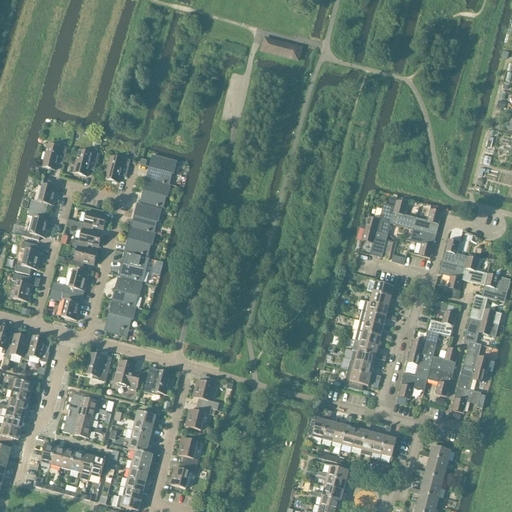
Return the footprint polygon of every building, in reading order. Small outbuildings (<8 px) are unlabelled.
[(298,64),(301,51),(264,41),(261,54),(298,64)] [(63,166),(67,149),(60,147),(60,149),(49,146),(42,168),(55,172),(57,164),(63,166)] [(94,172),(99,155),(92,153),(92,155),(80,152),(74,174),(86,178),(88,170),(94,172)] [(152,156),(146,180),(168,186),(171,175),(174,176),(177,163),(152,156)] [(126,178),(130,162),(123,160),(123,161),(112,158),(106,181),(118,184),(120,177),(126,178)] [(168,186),(146,180),(139,203),(162,209),(165,198),(168,199),(171,186),(168,186)] [(31,201),(29,210),(46,215),(48,206),(54,207),(58,190),(43,186),(38,203),(31,201)] [(390,225),(413,231),(416,219),(405,216),(408,205),(396,202),(395,208),(390,225)] [(137,205),(131,228),(156,235),(156,234),(153,234),(156,223),(158,224),(162,211),(137,205)] [(367,219),(364,230),(388,236),(390,225),(395,208),(394,207),(389,206),(383,205),(379,222),(367,219)] [(34,219),(30,234),(23,232),(22,237),(38,242),(39,238),(45,239),(50,222),(44,221),(46,215),(29,210),(27,217),(34,219)] [(416,219),(413,231),(436,237),(442,214),(430,211),(427,222),(416,219)] [(84,225),(79,224),(77,230),(82,231),(92,233),(93,228),(103,230),(107,218),(87,213),(84,225)] [(152,247),(156,235),(131,228),(125,252),(147,257),(150,246),(152,247)] [(382,259),(382,257),(388,236),(364,230),(361,242),(373,245),(370,256),(382,259)] [(73,248),(77,249),(87,251),(89,245),(99,248),(102,236),(92,233),(82,231),(79,242),(75,241),(73,248)] [(430,260),(436,237),(413,231),(410,242),(421,245),(418,257),(430,260)] [(448,241),(442,264),(465,270),(468,258),(456,255),(459,244),(448,241)] [(37,271),(41,254),(36,253),(37,247),(23,243),(21,250),(26,251),(22,267),(17,266),(15,273),(29,276),(31,270),(37,271)] [(382,257),(382,259),(389,261),(391,249),(387,248),(385,258),(382,257)] [(87,251),(77,249),(74,260),(70,259),(68,266),(82,269),(84,263),(94,266),(97,254),(87,251)] [(118,277),(140,283),(143,284),(149,260),(124,253),(118,277)] [(396,263),(403,265),(404,257),(397,256),(396,263)] [(462,281),(484,287),(487,275),(476,272),(479,261),(468,258),(465,270),(462,281)] [(447,290),(453,291),(459,293),(462,281),(465,270),(442,264),(439,275),(450,278),(447,290)] [(53,284),(52,291),(83,299),(89,276),(73,272),(69,288),(53,284)] [(29,304),(33,287),(27,285),(29,279),(14,275),(12,282),(17,284),(13,300),(29,304)] [(484,287),(481,298),(487,300),(504,304),(510,281),(487,275),(484,287)] [(118,279),(111,303),(136,309),(134,308),(136,298),(139,298),(142,286),(118,279)] [(375,283),(373,294),(391,298),(392,296),(394,288),(375,283)] [(77,322),(81,305),(83,299),(52,291),(49,300),(61,303),(61,301),(65,302),(61,318),(77,322)] [(373,294),(370,303),(388,308),(390,300),(395,302),(396,297),(392,296),(391,298),(373,294)] [(476,296),(470,319),(498,327),(501,315),(484,311),(487,300),(504,304),(487,300),(481,298),(476,296)] [(133,321),(136,309),(111,303),(104,333),(127,339),(129,332),(128,331),(130,321),(133,321)] [(370,303),(368,313),(386,318),(388,308),(370,303)] [(447,313),(455,315),(457,309),(448,307),(447,313)] [(360,322),(365,323),(383,328),(385,320),(390,321),(391,317),(386,316),(386,318),(368,313),(362,312),(360,322)] [(427,332),(439,335),(439,336),(446,338),(450,339),(456,316),(455,315),(447,313),(444,312),(442,324),(430,321),(427,332)] [(464,342),(469,344),(469,343),(475,345),(476,345),(478,334),(495,338),(498,327),(470,319),(464,342)] [(365,323),(362,333),(381,338),(381,336),(383,328),(365,323)] [(0,354),(4,356),(5,351),(7,345),(8,345),(11,332),(0,328),(0,354)] [(413,341),(410,352),(433,358),(439,336),(439,335),(427,332),(424,344),(413,341)] [(360,343),(378,348),(380,340),(385,341),(386,337),(381,336),(381,338),(362,333),(360,343)] [(5,351),(4,356),(3,359),(10,360),(11,356),(22,359),(21,360),(22,360),(22,359),(25,346),(26,346),(28,339),(15,336),(13,346),(8,345),(7,345),(5,351)] [(22,359),(22,360),(28,362),(29,358),(40,360),(40,362),(47,364),(49,355),(43,353),(46,341),(34,338),(31,348),(26,346),(25,346),(22,359)] [(360,343),(357,353),(376,358),(378,348),(360,343)] [(469,344),(463,366),(487,372),(490,360),(478,358),(481,346),(476,345),(475,345),(469,343),(469,344)] [(444,361),(433,358),(430,369),(453,375),(459,352),(447,349),(444,361)] [(350,361),(355,363),(373,367),(375,360),(380,361),(381,357),(376,355),(376,358),(357,353),(353,352),(350,361)] [(418,367),(415,378),(427,381),(430,369),(433,358),(410,352),(407,364),(418,367)] [(105,383),(110,364),(103,362),(104,359),(90,355),(85,375),(98,379),(98,381),(105,383)] [(350,361),(348,371),(370,377),(371,375),(373,367),(355,363),(350,361)] [(18,375),(24,376),(27,364),(22,363),(18,375)] [(136,392),(140,377),(133,376),(135,367),(120,363),(114,384),(129,388),(128,390),(136,392)] [(463,366),(458,389),(469,392),(469,391),(472,381),(484,384),(487,372),(463,366)] [(447,398),(453,375),(430,369),(427,381),(438,384),(435,395),(447,398)] [(346,381),(344,387),(362,392),(363,386),(368,387),(370,379),(375,381),(376,376),(371,375),(370,377),(348,371),(348,372),(345,381),(346,381)] [(166,396),(171,376),(157,372),(156,376),(149,374),(144,393),(152,395),(152,393),(166,396)] [(427,381),(415,378),(404,375),(398,398),(410,401),(413,389),(424,392),(427,381)] [(8,387),(7,391),(12,392),(13,390),(31,395),(33,385),(15,381),(13,388),(8,387)] [(197,406),(215,411),(217,412),(219,405),(208,402),(213,386),(197,382),(193,399),(199,400),(197,406)] [(463,415),(466,403),(477,406),(477,409),(482,410),(485,397),(480,396),(481,394),(469,391),(469,392),(458,389),(452,412),(463,415)] [(12,392),(10,400),(28,404),(31,395),(13,390),(12,392)] [(96,412),(95,414),(101,415),(102,411),(97,410),(98,402),(72,396),(70,405),(96,412)] [(435,405),(444,407),(445,401),(436,399),(435,405)] [(3,405),(2,410),(7,411),(8,409),(26,413),(28,404),(10,400),(8,407),(3,405)] [(71,413),(71,415),(94,421),(95,414),(96,412),(70,405),(68,411),(71,413)] [(210,417),(210,416),(214,417),(215,411),(197,406),(195,413),(190,411),(185,428),(201,432),(205,416),(210,417)] [(7,411),(5,418),(23,423),(26,413),(8,409),(7,411)] [(138,413),(136,422),(153,427),(156,417),(138,413)] [(91,431),(91,433),(96,434),(97,430),(92,428),(94,421),(71,415),(70,418),(66,418),(65,424),(91,431)] [(327,423),(322,441),(332,444),(337,425),(329,423),(330,418),(326,417),(325,422),(327,423)] [(0,429),(3,430),(3,427),(21,432),(23,423),(5,418),(4,425),(0,424),(0,429)] [(313,444),(314,439),(322,441),(327,423),(325,422),(317,420),(316,422),(311,421),(306,442),(313,444)] [(136,422),(133,431),(151,436),(153,427),(136,422)] [(347,428),(342,446),(352,449),(356,430),(349,428),(350,423),(346,422),(345,427),(347,428)] [(89,440),(91,433),(91,431),(65,424),(62,433),(89,440)] [(337,425),(332,444),(342,446),(347,428),(345,427),(337,425)] [(3,430),(1,437),(0,439),(0,442),(12,446),(13,440),(18,442),(21,432),(3,427),(3,430)] [(366,433),(362,451),(372,454),(376,436),(369,434),(370,429),(366,427),(364,432),(366,433)] [(356,430),(352,449),(362,451),(366,433),(364,432),(356,430)] [(133,431),(131,441),(148,445),(151,436),(133,431)] [(386,438),(381,456),(392,459),(396,441),(388,439),(390,434),(385,433),(384,437),(386,438)] [(376,436),(372,454),(381,456),(386,438),(384,437),(376,436)] [(184,458),(182,464),(196,468),(198,461),(193,460),(198,444),(182,440),(178,457),(184,458)] [(128,450),(135,452),(146,454),(148,445),(131,441),(128,450)] [(432,447),(430,455),(430,457),(448,462),(450,453),(452,453),(454,447),(438,443),(436,448),(432,447)] [(41,464),(51,466),(55,448),(45,445),(41,464)] [(0,457),(8,459),(11,450),(0,446),(0,457)] [(55,448),(51,466),(61,469),(65,451),(55,448)] [(65,451),(61,469),(70,472),(75,453),(65,451)] [(135,452),(133,461),(150,466),(153,456),(146,454),(135,452)] [(75,453),(70,472),(80,474),(85,456),(75,453)] [(429,459),(427,466),(446,471),(448,462),(430,457),(430,455),(424,453),(423,458),(429,459)] [(85,456),(80,474),(79,480),(89,482),(90,477),(95,459),(85,456)] [(0,457),(0,467),(6,469),(8,459),(0,457)] [(95,459),(90,477),(100,480),(105,461),(95,459)] [(133,461),(130,470),(148,475),(150,466),(133,461)] [(170,486),(186,490),(190,474),(195,475),(196,468),(182,464),(180,471),(175,469),(170,486)] [(427,466),(425,473),(425,476),(443,480),(446,471),(427,466)] [(323,474),(322,478),(327,480),(327,478),(346,482),(348,472),(330,467),(328,475),(323,474)] [(195,475),(203,477),(205,471),(196,469),(195,475)] [(130,470),(128,480),(146,484),(148,475),(130,470)] [(424,478),(423,485),(441,490),(443,480),(425,476),(425,473),(420,472),(419,476),(424,478)] [(327,480),(325,487),(343,492),(346,482),(327,478),(327,480)] [(128,480),(125,489),(143,494),(146,484),(128,480)] [(423,485),(421,492),(420,494),(438,499),(441,490),(423,485)] [(318,494),(317,498),(322,499),(322,497),(341,502),(343,492),(325,487),(323,495),(318,494)] [(125,489),(123,498),(141,503),(143,494),(125,489)] [(419,496),(418,503),(436,508),(438,499),(420,494),(421,492),(416,491),(415,495),(419,496)] [(119,497),(116,509),(121,510),(121,508),(136,511),(138,511),(141,503),(123,498),(119,497)] [(322,499),(320,507),(338,511),(341,502),(322,497),(322,499)] [(418,503),(415,511),(434,511),(436,508),(418,503)]
